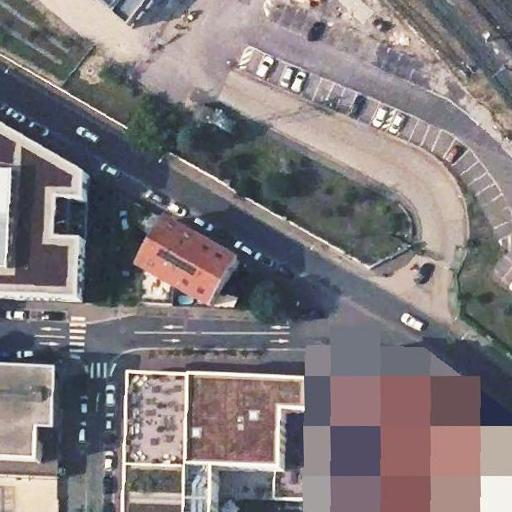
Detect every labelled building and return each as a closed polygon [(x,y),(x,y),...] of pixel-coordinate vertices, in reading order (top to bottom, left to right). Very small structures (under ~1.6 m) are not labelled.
[(222,114),(202,104),(193,120),(213,131),(222,114)] [(88,161),(0,112),(0,294),(84,297),(86,234),(60,232),(62,197),(87,198),(88,161)] [(167,225),(143,267),(214,307),(240,262),(169,222),(167,225)] [(173,293),(143,292),(143,306),(173,307),(173,293)] [(420,469),(424,497),(445,511),(446,511),(469,477),(503,431),(420,363),(345,360),(345,369),(320,368),(319,384),(314,478),(314,495),(312,511),(397,511),(386,435),(378,436),(377,428),(388,427),(429,455),(420,469)] [(0,511),(0,460),(41,462),(43,438),(58,438),(61,372),(0,369),(0,511)] [(314,495),(319,384),(131,378),(127,511),(215,511),(217,467),(273,468),(270,495),(314,495)] [(511,437),(503,431),(469,477),(511,511),(511,437)] [(56,511),(57,480),(13,478),(12,511),(56,511)]
